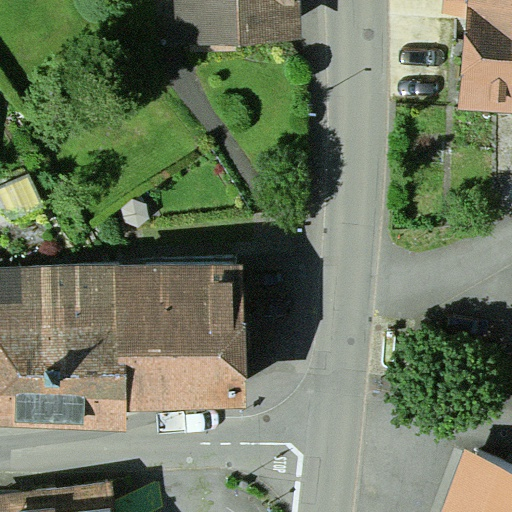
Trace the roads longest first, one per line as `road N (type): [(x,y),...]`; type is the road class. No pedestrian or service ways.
road 1 (residential): [(331,459),(0,453)]
road 2 (tertiary): [(348,288),(353,0)]
road 3 (tertiary): [(331,459),(348,288)]
road 4 (residential): [(348,288),(461,264),(511,244)]
